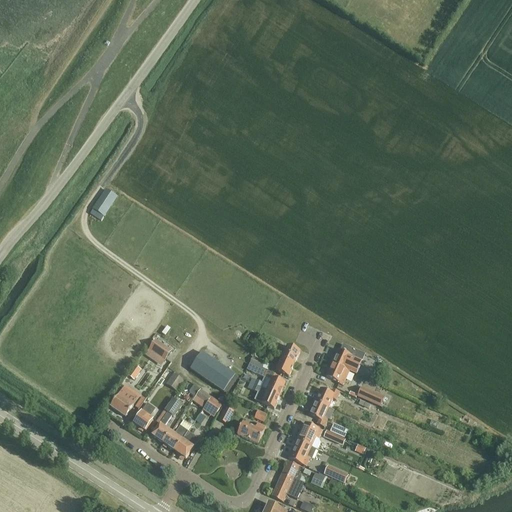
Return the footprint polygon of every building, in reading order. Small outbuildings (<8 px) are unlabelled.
[(103,193),(90,214),(102,223),(116,201),(103,193)] [(171,352),(156,341),(149,351),(165,362),(171,352)] [(338,351),(332,365),(349,372),(356,376),(360,366),(354,363),(357,355),(358,353),(343,346),(340,352),(338,351)] [(287,347),(282,360),(294,366),(300,353),(287,347)] [(266,348),(264,352),(275,357),(277,352),(266,348)] [(275,357),(264,352),(262,357),(273,362),(275,357)] [(223,393),(235,376),(202,354),(190,370),(223,393)] [(253,359),(250,365),(262,371),(265,364),(253,359)] [(294,366),(282,360),(276,373),(288,379),(294,366)] [(342,387),(345,382),(349,372),(332,365),(326,378),(340,384),(339,386),(342,387)] [(134,367),(127,377),(134,381),(141,371),(134,367)] [(253,367),(251,373),(256,375),(263,378),(272,382),(267,392),(280,398),(285,385),(278,382),(280,379),(266,373),(258,369),(253,367)] [(176,393),(183,383),(173,376),(166,386),(176,393)] [(252,380),(250,384),(261,389),(263,384),(252,380)] [(250,384),(248,389),(259,394),(261,389),(250,384)] [(362,389),(357,398),(380,409),(385,399),(362,389)] [(127,393),(123,390),(110,408),(125,419),(133,407),(138,401),(127,393)] [(314,403),(329,410),(333,400),(336,402),(340,394),(333,390),(331,395),(321,390),(314,403)] [(194,403),(203,410),(211,399),(201,392),(194,403)] [(280,398),(267,392),(261,405),(274,411),(280,398)] [(211,399),(203,410),(202,411),(214,419),(222,407),(211,399)] [(164,429),(170,420),(172,417),(174,418),(182,406),(173,400),(165,412),(168,414),(165,418),(152,437),(163,445),(171,433),(164,429)] [(329,410),(314,403),(308,417),(319,422),(317,426),(324,429),(328,421),(324,419),(329,410)] [(155,410),(147,405),(134,424),(145,432),(153,422),(149,419),(155,410)] [(234,413),(225,408),(218,421),(227,426),(234,413)] [(254,420),(259,422),(262,414),(258,412),(254,420)] [(267,416),(262,414),(259,422),(264,424),(267,416)] [(409,423),(409,420),(395,420),(395,429),(392,428),(392,441),(396,441),(397,436),(409,436),(408,443),(417,443),(416,454),(422,455),(423,430),(424,430),(424,423),(409,423)] [(163,445),(174,452),(188,433),(191,428),(183,422),(174,436),(171,433),(163,445)] [(237,436),(258,446),(266,429),(257,425),(255,430),(243,424),(237,436)] [(305,424),(297,442),(317,451),(321,441),(319,440),(322,432),(305,424)] [(333,425),(330,433),(335,435),(339,427),(333,425)] [(338,437),(327,433),(327,432),(324,438),(335,443),(338,437)] [(199,441),(188,433),(174,452),(185,460),(193,449),(199,441)] [(276,450),(282,453),(286,445),(280,442),(276,450)] [(291,456),(289,460),(306,468),(310,460),(312,460),(316,451),(317,451),(297,442),(291,456)] [(358,446),(356,452),(365,456),(367,450),(358,446)] [(306,480),(296,476),(299,468),(288,463),(282,475),(304,485),(306,480)] [(348,477),(328,468),(324,476),(344,485),(348,477)] [(315,474),(311,484),(321,489),(325,479),(315,474)] [(282,475),(277,487),(288,492),(286,496),(296,501),(301,490),(304,485),(282,475)] [(288,492),(277,487),(271,499),(283,504),(288,492)] [(304,502),(301,510),(305,511),(311,511),(314,507),(304,502)]
